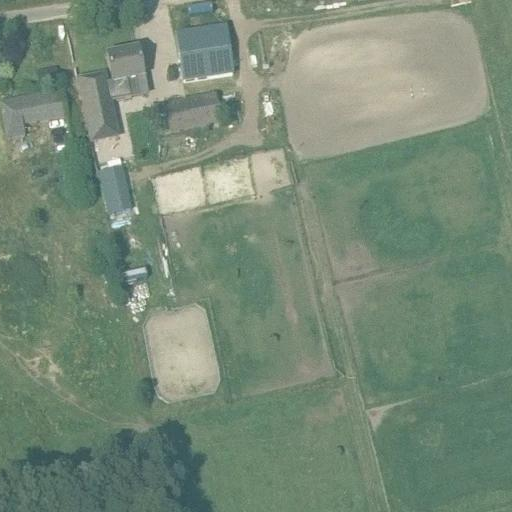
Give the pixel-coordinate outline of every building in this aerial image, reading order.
[(222,19),(173,28),(183,77),(231,67),(222,19)] [(141,72),(137,52),(106,58),(111,84),(99,87),(98,79),(79,83),(92,144),(113,140),(105,99),(145,91),(141,72)] [(41,74),(44,91),(58,88),(54,71),(41,74)] [(66,118),(61,93),(0,105),(7,142),(24,138),(22,126),(66,118)] [(221,125),(215,95),(152,108),(158,139),(221,125)]
